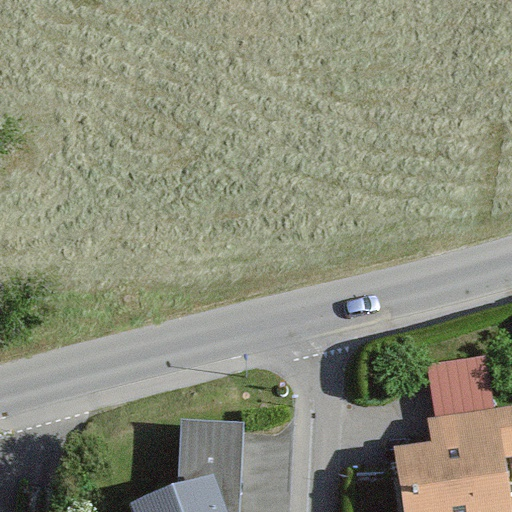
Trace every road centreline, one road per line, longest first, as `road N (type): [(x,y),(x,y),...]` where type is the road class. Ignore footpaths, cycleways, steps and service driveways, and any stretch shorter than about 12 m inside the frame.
road 1 (residential): [(0,394),(320,309)]
road 2 (residential): [(319,511),(320,309)]
road 3 (residential): [(320,309),(511,259)]
